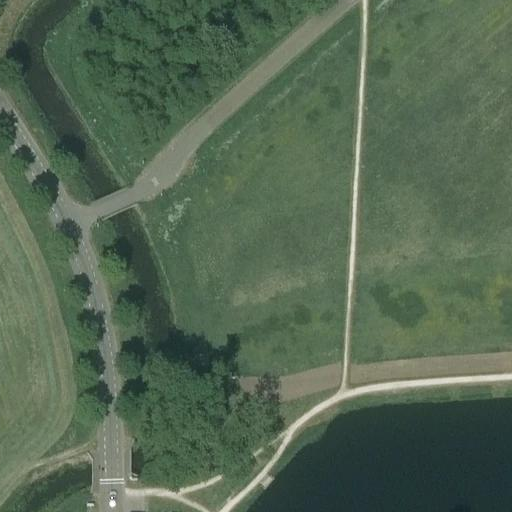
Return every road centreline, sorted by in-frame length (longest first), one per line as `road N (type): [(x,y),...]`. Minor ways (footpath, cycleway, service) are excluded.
road 1 (unclassified): [(67,227),(155,183),(183,146),(348,0)]
road 2 (unclassified): [(110,488),(100,329),(67,227)]
road 3 (track): [(142,192),(61,72),(57,42),(106,0)]
road 4 (unclassified): [(67,227),(0,112)]
